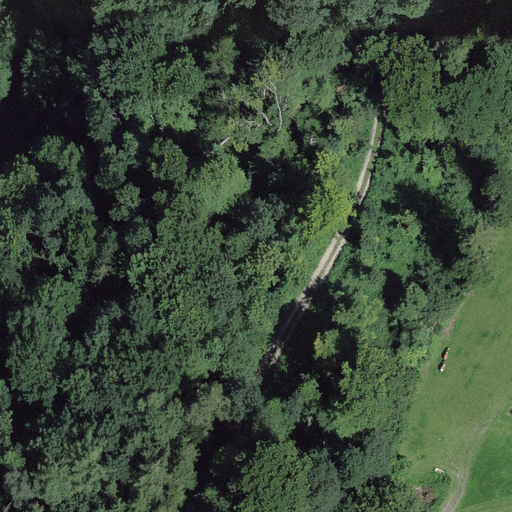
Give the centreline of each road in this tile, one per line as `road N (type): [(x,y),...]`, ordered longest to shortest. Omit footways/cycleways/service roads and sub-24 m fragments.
road 1 (track): [(410,25),(377,162),(215,446),(188,511)]
road 2 (track): [(197,490),(263,492),(362,477),(388,464),(402,434),(469,452),(440,511)]
